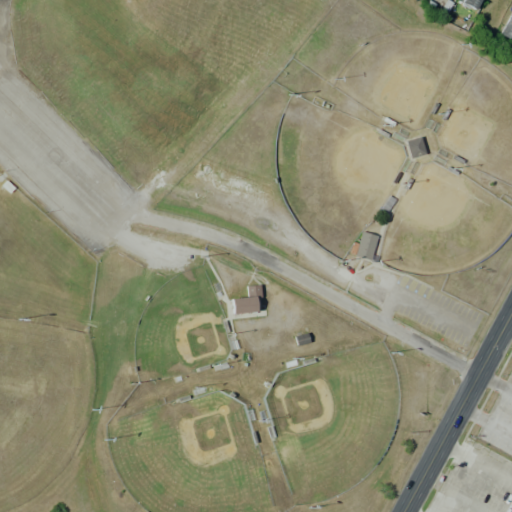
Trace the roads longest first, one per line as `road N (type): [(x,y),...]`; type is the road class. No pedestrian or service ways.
road 1 (residential): [(480,375),(259,255),(139,217)]
road 2 (secondary): [(511,316),(405,511)]
